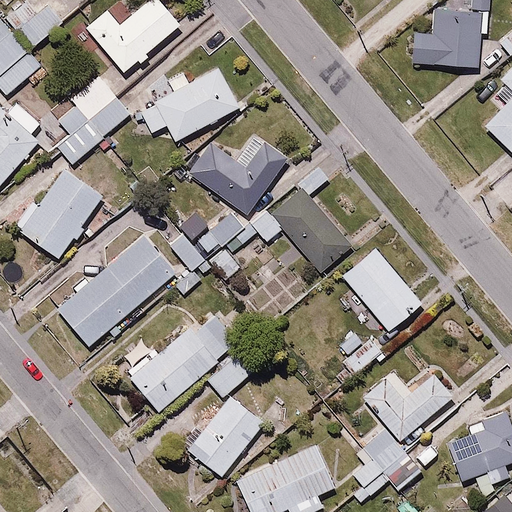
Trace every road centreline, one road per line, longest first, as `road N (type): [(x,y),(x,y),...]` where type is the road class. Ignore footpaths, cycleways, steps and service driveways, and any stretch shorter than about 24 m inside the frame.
road 1 (residential): [(270,0),(511,288)]
road 2 (residential): [(135,511),(0,349)]
